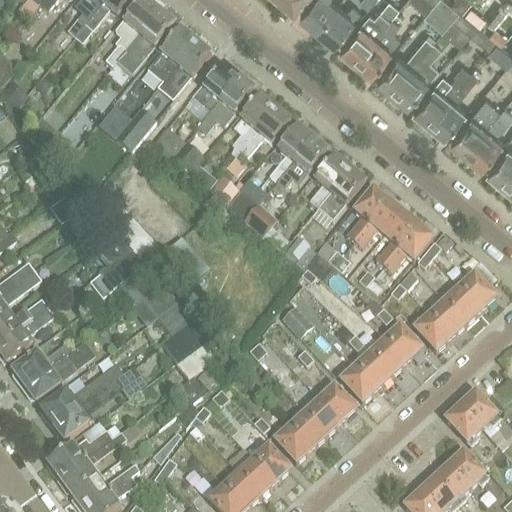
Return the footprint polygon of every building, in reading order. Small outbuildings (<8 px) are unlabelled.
[(30,0),(29,2),(38,10),(46,1),(44,0),(30,0)] [(48,0),(41,9),(49,15),(60,0),(48,0)] [(87,30),(95,19),(110,0),(91,0),(96,3),(87,13),(80,25),(68,38),(75,44),(76,43),(87,30)] [(110,0),(95,19),(87,30),(76,43),(83,48),(94,36),(101,25),(110,15),(118,22),(133,4),(136,0),(110,0)] [(281,0),(286,3),(284,5),(291,11),(292,9),(294,11),(303,0),(281,0)] [(313,0),(300,16),(316,29),(337,5),(330,0),(313,0)] [(361,0),(359,2),(368,10),(376,0),(361,0)] [(443,0),(437,0),(434,5),(430,10),(446,24),(450,20),(453,22),(453,21),(461,13),(450,6),(443,0)] [(461,13),(462,14),(469,5),(463,0),(455,0),(450,6),(461,13)] [(511,2),(508,0),(505,0),(502,4),(509,9),(511,5),(511,2)] [(351,58),(355,61),(391,18),(398,8),(389,1),(375,19),(369,14),(348,40),(341,49),(343,51),(343,54),(348,58),(351,58)] [(115,72),(132,50),(160,16),(155,11),(157,9),(150,4),(147,5),(144,3),(139,9),(131,20),(125,27),(123,25),(116,34),(117,39),(120,42),(115,49),(119,52),(102,73),(107,77),(113,70),(115,72)] [(334,44),(342,35),(357,17),(360,13),(353,6),(347,13),(337,5),(316,29),(334,44)] [(499,7),(486,22),(488,24),(494,29),(506,13),(499,7)] [(471,8),(465,15),(480,27),(486,21),(471,8)] [(461,13),(453,21),(471,36),(478,27),(462,14),(461,13)] [(165,20),(160,16),(132,50),(115,72),(108,80),(122,91),(131,79),(133,81),(148,62),(140,55),(147,45),(156,52),(170,35),(175,28),(173,26),(173,23),(167,18),(165,20)] [(371,75),(379,66),(400,39),(392,33),(400,24),(391,18),(355,61),(361,66),(361,69),(366,74),(369,73),(371,75)] [(488,50),(495,42),(489,36),(482,31),(478,27),(471,36),(488,50)] [(495,29),(489,36),(495,42),(501,47),(507,39),(495,29)] [(164,85),(169,80),(196,46),(192,42),(193,40),(187,34),(184,35),(181,34),(176,40),(162,58),(149,73),(164,85)] [(388,89),(392,92),(435,42),(427,36),(406,62),(398,55),(378,80),(380,81),(379,85),(385,89),(388,89)] [(440,36),(435,42),(392,92),(398,97),(396,98),(405,106),(406,104),(408,105),(429,81),(421,74),(447,42),(440,36)] [(202,50),(196,46),(169,80),(176,86),(184,93),(193,83),(207,65),(212,59),(210,57),(210,54),(204,48),(202,50)] [(211,116),(239,82),(235,78),(237,76),(230,70),(227,71),(225,69),(206,92),(202,90),(192,103),(204,112),(205,111),(211,116)] [(445,136),(450,130),(465,111),(457,104),(478,79),(471,73),(463,83),(429,123),(435,127),(433,129),(442,136),(443,135),(445,136)] [(425,119),(429,123),(463,83),(456,78),(452,83),(443,76),(427,95),(420,104),(414,111),(416,112),(415,114),(424,121),(425,119)] [(45,81),(36,91),(45,99),(54,89),(45,81)] [(211,116),(203,125),(198,131),(206,137),(214,127),(220,127),(226,131),(255,95),(253,93),(254,90),(247,84),(245,86),(239,82),(211,116)] [(12,85),(0,97),(0,110),(11,120),(29,101),(12,85)] [(462,150),(467,154),(501,112),(485,99),(456,135),(451,141),(453,143),(452,145),(460,152),(462,150)] [(236,162),(242,156),(249,148),(248,147),(277,113),(272,109),(274,106),(267,101),(264,102),(261,100),(241,124),(234,133),(241,139),(232,150),(234,152),(231,158),(236,162)] [(482,167),(487,161),(503,141),(497,137),(511,118),(511,112),(505,106),(501,112),(467,154),(472,158),(470,160),(479,167),(480,165),(482,167)] [(132,156),(157,126),(141,113),(116,144),(132,156)] [(249,148),(242,156),(248,162),(264,143),(272,150),(292,126),(290,124),(290,120),(284,115),(282,117),(277,113),(248,147),(249,148)] [(42,122),(27,141),(45,155),(60,137),(42,122)] [(272,182),(278,187),(313,143),(309,139),(311,137),(304,131),(301,133),(298,131),(293,137),(278,156),(287,163),(272,182)] [(153,151),(171,165),(185,148),(167,134),(153,151)] [(319,148),(313,143),(278,187),(281,190),(289,190),(301,174),(310,181),(324,162),(329,156),(327,154),(327,151),(321,145),(319,148)] [(65,144),(50,162),(61,170),(76,152),(65,144)] [(499,181),(504,185),(511,175),(511,150),(509,147),(488,172),(490,174),(490,177),(496,181),(499,181)] [(171,165),(190,181),(200,170),(204,164),(185,148),(171,165)] [(21,180),(30,194),(53,177),(44,164),(46,163),(40,156),(26,166),(31,173),(21,180)] [(312,207),(319,212),(322,208),(350,174),(346,170),(347,168),(341,162),(338,163),(335,161),(330,167),(316,185),(324,192),(312,207)] [(218,184),(200,170),(190,181),(208,196),(218,184)] [(350,174),(322,208),(319,212),(336,225),(361,193),(366,187),(364,185),(364,182),(357,176),(356,178),(350,174)] [(238,194),(223,182),(212,195),(227,208),(238,194)] [(99,217),(115,202),(104,192),(89,206),(99,217)] [(374,193),(369,199),(355,215),(363,222),(348,240),(356,247),(390,207),(374,193)] [(245,225),(259,208),(242,194),(228,211),(245,225)] [(73,197),(54,212),(66,228),(85,213),(73,197)] [(122,211),(115,202),(99,217),(107,225),(122,211)] [(378,234),(386,240),(404,218),(390,207),(356,247),(363,253),(378,234)] [(259,208),(245,225),(263,243),(264,242),(271,233),(278,225),(259,208)] [(130,219),(122,211),(107,225),(114,233),(130,219)] [(404,218),(386,240),(392,246),(377,264),(385,271),(419,231),(404,218)] [(137,227),(130,219),(114,233),(119,238),(121,240),(137,227)] [(137,227),(121,240),(128,249),(144,235),(137,227)] [(433,243),(419,231),(385,271),(392,277),(407,259),(415,265),(433,243)] [(0,245),(8,240),(3,232),(0,234),(0,245)] [(287,246),(271,233),(264,242),(279,255),(287,246)] [(144,235),(128,249),(132,254),(135,257),(151,243),(144,235)] [(12,237),(8,240),(0,245),(0,257),(17,245),(12,237)] [(98,256),(111,271),(132,254),(128,249),(121,240),(119,238),(98,256)] [(78,247),(82,252),(92,244),(88,239),(78,247)] [(285,253),(281,257),(305,275),(317,259),(313,255),(309,253),(311,251),(298,241),(287,255),(285,253)] [(158,251),(151,243),(135,257),(142,266),(158,251)] [(182,244),(166,259),(153,271),(195,315),(209,302),(196,287),(198,285),(202,289),(208,284),(204,280),(210,274),(182,244)] [(418,268),(425,273),(441,254),(434,248),(418,268)] [(145,269),(147,271),(150,274),(153,271),(166,259),(158,251),(142,266),(145,269)] [(132,254),(111,271),(102,279),(115,294),(145,269),(142,266),(135,257),(132,254)] [(335,272),(344,262),(337,256),(329,266),(335,272)] [(350,268),(344,262),(335,272),(342,277),(350,268)] [(22,286),(36,276),(43,271),(37,263),(0,289),(0,306),(24,289),(22,286)] [(163,289),(150,274),(147,271),(121,291),(136,310),(144,304),(163,289)] [(317,283),(308,274),(302,281),(311,289),(317,283)] [(497,302),(488,293),(472,275),(463,283),(467,287),(460,292),(481,316),(497,302)] [(0,330),(2,329),(0,325),(0,324),(13,316),(10,311),(43,286),(36,276),(22,286),(24,289),(0,306),(0,330)] [(366,292),(367,291),(373,285),(375,282),(368,276),(359,286),(366,292)] [(418,283),(410,276),(391,299),(398,305),(406,295),(407,296),(418,283)] [(388,298),(373,285),(367,291),(381,303),(388,298)] [(144,304),(158,322),(179,306),(163,289),(144,304)] [(481,316),(460,292),(453,299),(450,295),(442,302),(467,329),(481,316)] [(0,356),(0,357),(15,345),(12,342),(45,318),(47,320),(55,315),(60,310),(52,299),(19,324),(13,316),(0,324),(0,325),(2,329),(0,330),(0,356)] [(453,342),(467,329),(442,302),(434,310),(437,314),(431,319),(453,342)] [(195,323),(179,306),(158,322),(172,341),(195,323)] [(314,330),(296,311),(282,324),(300,344),(314,330)] [(384,314),(377,319),(386,329),(393,323),(384,314)] [(1,358),(0,359),(0,360),(6,368),(7,367),(9,369),(34,349),(28,342),(41,333),(48,328),(51,332),(61,324),(55,315),(47,320),(45,318),(12,342),(15,345),(0,357),(1,358)] [(437,357),(453,342),(431,319),(424,326),(420,322),(412,330),(437,357)] [(161,349),(177,369),(212,342),(195,323),(172,341),(161,349)] [(394,337),(386,344),(408,366),(423,353),(398,325),(390,332),(394,337)] [(364,350),(355,340),(347,332),(341,338),(358,356),(364,350)] [(189,385),(194,381),(202,375),(224,355),(212,342),(177,369),(189,385)] [(393,380),(408,366),(386,344),(380,350),(376,345),(367,353),(393,380)] [(86,346),(74,355),(26,391),(30,397),(29,400),(33,405),(36,405),(38,407),(66,387),(59,378),(72,369),(75,372),(82,366),(94,357),(86,346)] [(23,387),(26,391),(74,355),(69,347),(48,363),(42,354),(14,375),(15,377),(15,380),(19,386),(23,387)] [(259,348),(250,356),(258,365),(267,357),(259,348)] [(314,365),(302,351),(295,358),(307,372),(314,365)] [(393,380),(367,353),(360,360),(364,364),(357,372),(378,394),(393,380)] [(214,392),(235,370),(236,369),(224,355),(202,375),(203,377),(196,383),(194,381),(189,385),(175,395),(188,412),(206,399),(208,396),(214,392)] [(244,362),(236,369),(235,370),(240,377),(249,368),(244,362)] [(50,425),(54,430),(123,379),(117,371),(76,401),(71,394),(42,414),(44,417),(43,419),(47,425),(50,425)] [(134,371),(123,379),(54,430),(58,435),(57,438),(62,444),(64,444),(66,447),(94,426),(88,418),(121,392),(123,394),(141,381),(134,371)] [(363,408),(378,394),(357,372),(351,377),(347,372),(337,381),(363,408)] [(511,400),(511,385),(503,376),(494,384),(499,389),(490,398),(508,417),(511,413),(511,404),(510,402),(511,400)] [(320,404),(342,427),(357,414),(332,386),(323,394),(327,398),(320,404)] [(328,440),(342,427),(320,404),(313,410),(310,406),(308,408),(304,405),(306,402),(293,389),(289,392),(284,387),(279,392),(301,415),(328,440)] [(230,404),(221,395),(212,403),(220,413),(230,404)] [(477,395),(462,409),(484,432),(490,427),(494,431),(503,423),(477,395)] [(204,411),(210,403),(206,399),(188,412),(179,418),(164,430),(162,432),(167,439),(182,428),(187,434),(196,422),(204,411)] [(484,432),(462,409),(447,423),(472,451),(481,444),(476,439),(484,432)] [(211,417),(204,411),(196,422),(203,428),(211,417)] [(313,454),(328,440),(301,415),(294,421),(297,425),(290,431),(313,454)] [(261,422),(255,429),(264,439),(271,432),(261,422)] [(297,468),(313,454),(290,431),(284,437),(280,434),(272,441),(297,468)] [(190,437),(198,446),(204,441),(196,432),(190,437)] [(57,479),(61,484),(114,445),(109,438),(91,450),(87,445),(76,453),(74,450),(50,468),(50,470),(50,474),(52,478),(57,479)] [(169,458),(183,440),(178,438),(163,453),(169,458)] [(123,439),(114,445),(61,484),(63,488),(63,492),(67,497),(70,497),(73,500),(98,482),(97,480),(91,473),(113,457),(128,447),(123,439)] [(266,446),(258,454),(261,458),(254,465),(276,488),(292,474),(266,446)] [(262,501),(276,488),(254,465),(243,454),(230,465),(238,473),(262,501)] [(490,483),(487,479),(493,474),(484,464),(477,469),(465,456),(451,469),(472,492),(478,487),(482,490),(490,483)] [(158,494),(176,511),(177,511),(188,500),(168,482),(177,469),(169,464),(155,486),(162,490),(158,494)] [(451,469),(436,482),(460,511),(469,503),(465,499),(472,492),(451,469)] [(92,511),(133,483),(132,482),(140,476),(136,470),(106,492),(100,484),(98,482),(73,500),(75,504),(74,508),(77,511),(92,511)] [(244,511),(249,511),(262,501),(238,473),(228,482),(232,486),(225,492),(244,511)] [(244,511),(225,492),(214,480),(208,485),(215,493),(206,501),(205,500),(202,502),(196,497),(189,503),(197,511),(244,511)] [(436,482),(421,496),(434,511),(459,511),(460,511),(436,482)] [(120,511),(116,506),(137,490),(133,483),(92,511),(120,511)] [(511,511),(511,500),(507,495),(502,500),(508,508),(504,511),(511,511)] [(434,511),(421,496),(405,511),(406,511),(434,511)]
